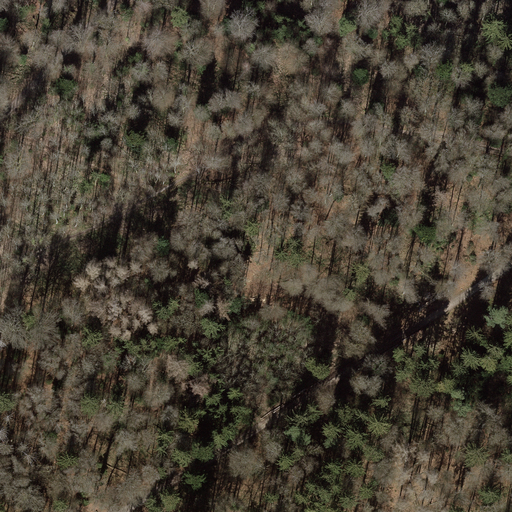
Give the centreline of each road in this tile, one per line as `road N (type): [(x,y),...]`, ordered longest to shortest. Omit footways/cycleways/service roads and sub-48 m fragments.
road 1 (track): [(122,511),(511,262)]
road 2 (track): [(0,117),(109,0)]
